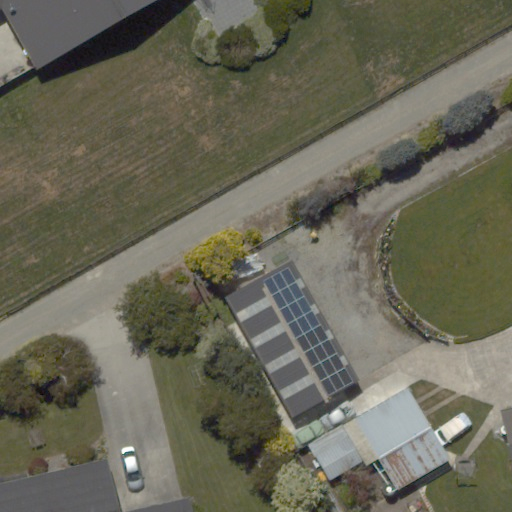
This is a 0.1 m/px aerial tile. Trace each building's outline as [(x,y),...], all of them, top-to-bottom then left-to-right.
[(0,0),(0,53),(8,68),(137,0),(0,0)] [(286,267),(220,301),(287,430),(353,396),(286,267)] [(408,396),(351,427),(391,501),(449,470),(408,396)] [(511,413),(499,418),(511,472),(511,413)] [(110,511),(101,469),(0,492),(0,511),(110,511)]
